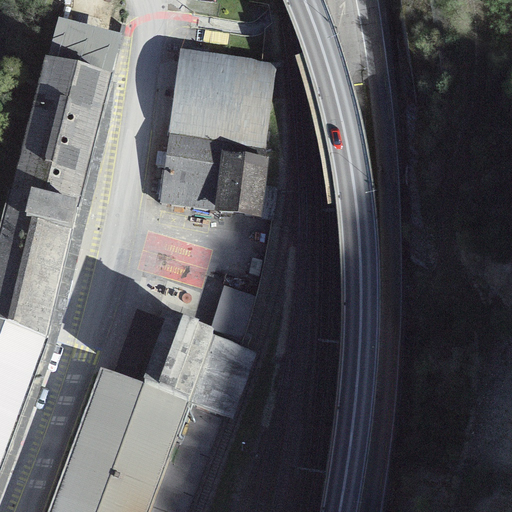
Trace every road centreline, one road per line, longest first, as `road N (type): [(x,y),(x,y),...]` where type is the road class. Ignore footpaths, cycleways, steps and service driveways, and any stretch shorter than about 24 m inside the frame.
road 1 (motorway): [(340,511),(361,336),(359,222),(329,61),(305,0)]
road 2 (primary): [(369,511),(388,357),(389,229),(385,145),(359,0)]
